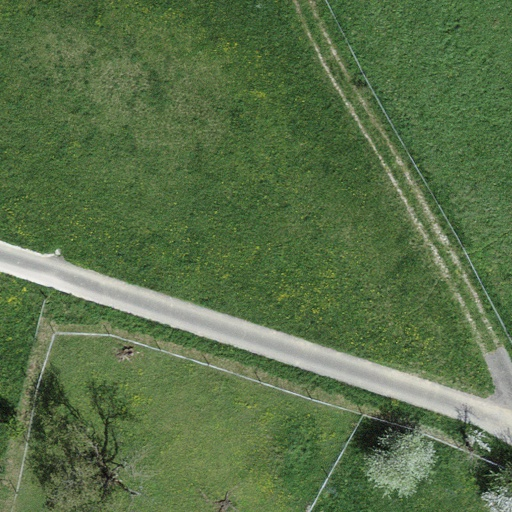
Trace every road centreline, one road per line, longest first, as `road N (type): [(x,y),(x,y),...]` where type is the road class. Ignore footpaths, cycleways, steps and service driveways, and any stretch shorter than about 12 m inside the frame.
road 1 (track): [(0,255),(511,425)]
road 2 (track): [(511,401),(328,73),(304,0)]
